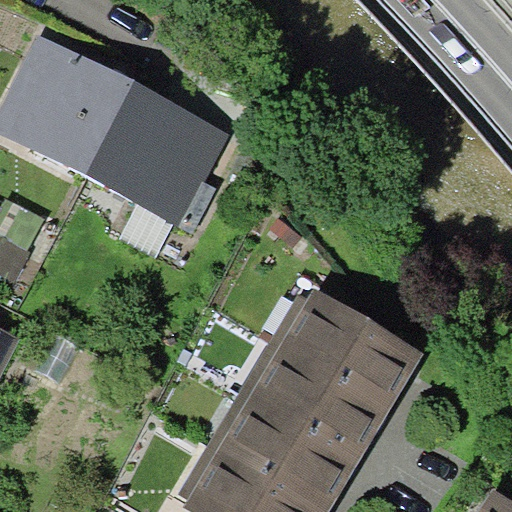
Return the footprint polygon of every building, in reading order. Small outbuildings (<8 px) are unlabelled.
[(0,106),(0,132),(86,174),(135,79),(38,34),(0,106)] [(230,133),(135,79),(86,174),(193,235),(218,188),(205,181),(230,133)] [(6,198),(1,207),(0,209),(0,282),(11,289),(31,252),(28,251),(45,219),(6,198)] [(271,359),(381,424),(424,352),(314,287),(271,359)] [(0,378),(21,338),(0,326),(0,378)] [(241,410),(351,475),(381,424),(271,359),(241,410)] [(212,459),(302,511),(329,511),(351,475),(241,410),(212,459)] [(302,511),(212,459),(184,506),(194,511),(302,511)] [(511,511),(511,501),(493,488),(476,511),(511,511)]
